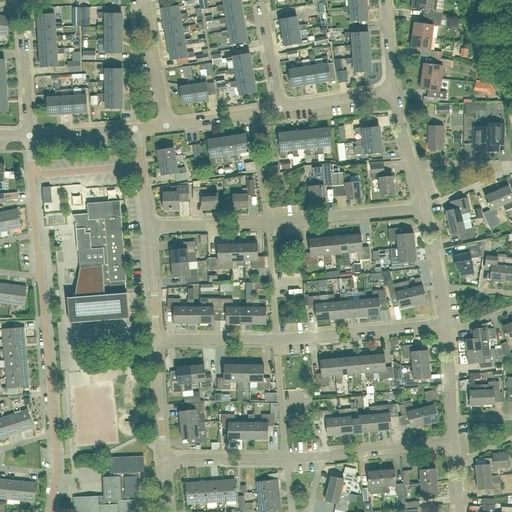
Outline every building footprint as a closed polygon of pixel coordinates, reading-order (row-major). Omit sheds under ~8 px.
[(367,7),(365,0),(349,0),(350,7),(350,8),(367,7)] [(436,0),(412,0),(411,9),(423,10),(423,17),(442,19),(442,13),(435,12),(436,0)] [(240,4),(224,7),(224,5),(217,7),(218,12),(225,11),(226,18),(226,20),(242,17),(240,4)] [(178,6),(162,9),(164,22),(180,19),(188,18),(187,13),(180,14),(178,6)] [(368,20),(367,7),(350,8),(350,7),(342,7),(343,13),(350,12),(351,21),(368,20)] [(89,20),(89,8),(81,8),(81,20),(89,20)] [(105,27),(122,27),(122,14),(106,14),(106,13),(98,13),(98,18),(105,18),(105,26),(105,27)] [(38,28),(55,27),(55,29),(63,28),(63,23),(55,24),(54,14),(38,15),(38,28)] [(0,16),(0,35),(7,36),(9,17),(0,16)] [(242,17),(226,20),(226,18),(219,20),(220,25),(227,24),(228,31),(229,32),(245,29),(242,17)] [(280,20),(282,33),(298,30),(299,31),(306,29),(305,24),(298,25),(296,17),(280,20)] [(442,19),(423,17),(422,23),(414,22),(413,35),(432,38),(433,25),(441,26),(442,19)] [(182,31),(183,32),(190,31),(189,25),(182,27),(180,19),(164,22),(167,34),(182,31)] [(106,40),(122,40),(122,27),(105,27),(105,26),(98,26),(98,31),(106,31),(106,39),(106,40)] [(39,41),(56,40),(56,42),(64,41),(63,36),(56,36),(55,29),(55,27),(38,28),(39,41)] [(247,42),(245,29),(229,32),(228,31),(222,32),(222,35),(223,37),(230,36),(231,45),(247,42)] [(298,30),(282,33),(285,45),(301,42),(301,43),(308,42),(308,37),(300,38),(299,31),(298,30)] [(185,44),(185,45),(192,44),(191,38),(184,40),(183,32),(182,31),(167,34),(169,47),(185,44)] [(344,38),(352,38),(353,45),(353,47),(369,45),(368,32),(352,33),(352,32),(344,33),(344,38)] [(432,38),(413,35),(411,48),(418,49),(417,56),(432,58),(437,58),(437,51),(430,50),(432,38)] [(315,46),(329,43),(328,36),(314,39),(315,46)] [(122,53),(122,40),(106,40),(106,39),(98,39),(98,44),(105,44),(105,53),(122,53)] [(40,54),(56,53),(56,54),(64,54),(64,49),(56,49),(56,42),(56,40),(39,41),(40,54)] [(185,44),(169,47),(171,60),(177,59),(187,57),(187,58),(195,57),(194,51),(186,53),(185,45),(185,44)] [(353,58),(354,60),(370,58),(369,45),(353,47),(353,45),(345,46),(346,51),(353,50),(353,58)] [(197,63),(209,60),(207,49),(202,50),(203,55),(196,56),(197,63)] [(288,59),(298,57),(297,50),(287,52),(288,59)] [(96,60),(96,53),(96,51),(83,51),(83,60),(96,60)] [(56,53),(40,54),(41,67),(57,66),(57,67),(65,67),(65,61),(57,62),(56,54),(56,53)] [(213,64),(223,63),(221,54),(211,55),(213,64)] [(227,62),(234,61),(235,68),(235,70),(252,67),(249,54),(233,57),(233,55),(226,57),(227,62)] [(187,58),(187,57),(177,59),(178,66),(188,64),(187,58)] [(315,66),(317,82),(330,80),(327,64),(329,64),(327,57),(322,57),(323,64),(316,65),(315,66)] [(302,68),(305,85),(317,82),(315,66),(316,65),(315,58),(310,59),(311,66),(304,68),(302,68)] [(355,73),(371,71),(370,58),(354,60),(353,58),(346,59),(346,64),(354,63),(355,73)] [(451,60),(437,58),(432,58),(431,64),(424,63),(422,76),(441,78),(443,66),(450,67),(451,60)] [(292,87),(305,85),(302,68),(304,68),(303,60),(297,61),(298,68),(289,70),(292,87)] [(68,62),(68,72),(81,72),(80,61),(68,62)] [(199,65),(200,71),(206,70),(207,76),(214,75),(212,63),(199,65)] [(254,79),(252,67),(235,70),(235,68),(228,70),(229,75),(236,74),(237,81),(238,82),(254,79)] [(106,74),(106,82),(106,83),(122,83),(122,70),(106,70),(105,68),(98,68),(98,74),(106,74)] [(347,71),(336,72),(338,83),(348,82),(347,71)] [(193,86),(196,102),(209,100),(206,84),(208,84),(206,76),(201,77),(202,85),(195,86),(193,86)] [(441,78),(422,76),(421,89),(428,90),(427,97),(446,99),(447,92),(439,91),(441,78)] [(193,86),(195,86),(193,78),(188,78),(189,86),(180,87),(183,104),(196,102),(193,86)] [(256,92),(254,79),(238,82),(237,81),(230,82),(231,87),(238,86),(240,95),(256,92)] [(122,96),(122,83),(106,83),(106,82),(98,82),(98,87),(106,87),(106,95),(106,96),(122,96)] [(489,96),(496,91),(490,84),(486,92),(489,96)] [(73,96),(74,113),(87,112),(86,96),(87,96),(87,88),(81,89),(82,96),(74,96),(73,96)] [(74,113),(73,96),(74,96),(74,89),(69,89),(69,97),(61,97),(60,97),(61,114),(74,113)] [(60,97),(61,97),(61,90),(56,90),(56,98),(47,99),(48,115),(61,114),(60,97)] [(122,109),(122,96),(106,96),(106,95),(99,95),(99,100),(106,99),(106,109),(122,109)] [(465,104),(465,117),(473,117),(474,104),(465,104)] [(435,106),(435,115),(450,114),(450,106),(435,106)] [(312,124),(321,122),(318,114),(309,117),(312,124)] [(499,137),(504,137),(504,124),(483,123),(483,127),(474,127),(473,151),(499,152),(499,137)] [(436,150),(444,150),(444,126),(428,126),(428,149),(430,149),(430,152),(436,152),(436,150)] [(363,133),(364,140),(364,141),(381,140),(380,127),(363,129),(363,128),(355,128),(356,133),(363,133)] [(329,128),(317,129),(319,147),(317,147),(318,154),(324,154),(323,146),(331,145),(329,128)] [(311,161),(311,155),(310,147),(317,147),(319,147),(317,129),(304,131),(306,148),(305,148),(306,155),(307,162),(311,161)] [(292,149),(293,157),(294,166),(299,163),(298,156),(299,156),(298,148),(305,148),(306,148),(304,131),(292,132),(294,149),(292,149)] [(285,150),(292,149),(294,149),(292,132),(279,133),(281,150),(280,150),(280,158),(286,158),(285,150)] [(246,134),(233,136),(235,153),(235,154),(236,161),(241,160),(240,153),(248,151),(246,134)] [(233,136),(221,138),(223,156),(222,156),(223,163),(229,162),(228,155),(235,154),(235,153),(233,136)] [(215,157),(222,156),(223,156),(221,138),(208,140),(211,157),(210,157),(211,165),(216,164),(215,157)] [(382,152),(381,140),(364,141),(364,140),(356,141),(356,146),(364,145),(365,154),(382,152)] [(194,158),(203,156),(201,144),(192,145),(194,158)] [(157,151),(159,163),(176,160),(176,162),(184,160),(183,155),(175,156),(174,148),(157,151)] [(176,160),(159,163),(161,176),(178,173),(178,175),(186,173),(185,167),(178,169),(176,162),(176,160)] [(289,160),(283,163),(286,169),(293,166),(289,160)] [(393,176),(384,177),(383,172),(384,172),(383,162),(370,163),(372,180),(379,179),(381,196),(394,195),(393,176)] [(0,163),(0,181),(5,182),(5,178),(15,179),(16,172),(5,172),(6,164),(0,163)] [(278,165),(267,167),(268,175),(280,173),(278,165)] [(325,202),(324,185),(329,185),(329,186),(333,185),(332,174),(332,168),(322,169),(323,180),(318,180),(319,186),(309,187),(311,203),(325,202)] [(193,170),(194,177),(204,176),(203,169),(193,170)] [(332,174),(333,185),(346,184),(347,199),(361,198),(359,182),(350,183),(349,176),(345,177),(345,172),(332,174)] [(254,194),(254,185),(254,180),(247,180),(247,185),(247,188),(242,189),(242,194),(233,195),(233,208),(248,207),(247,195),(254,194)] [(185,186),(179,187),(170,187),(171,192),(163,192),(164,210),(180,210),(180,202),(186,202),(185,186)] [(194,199),(203,199),(203,209),(219,209),(218,193),(208,194),(208,187),(194,188),(194,199)] [(505,211),(511,208),(511,194),(508,187),(497,192),(502,205),(505,211)] [(495,208),(502,205),(497,192),(485,197),(490,210),(483,213),(490,228),(499,224),(495,215),(498,214),(495,208)] [(452,210),(445,212),(445,214),(444,215),(446,221),(447,221),(448,225),(463,222),(461,215),(470,212),(466,198),(450,202),(452,210)] [(79,250),(83,297),(69,298),(69,297),(68,297),(70,322),(130,317),(128,293),(126,293),(126,281),(127,281),(120,201),(88,203),(89,213),(72,215),(76,225),(78,225),(79,229),(76,229),(78,250),(79,250)] [(474,209),(476,219),(483,217),(481,208),(474,209)] [(4,213),(8,231),(21,228),(17,210),(4,213)] [(463,222),(448,225),(449,228),(447,229),(449,234),(450,235),(451,237),(462,234),(463,240),(475,237),(473,226),(464,228),(463,222)] [(388,229),(389,236),(388,236),(389,242),(396,241),(397,249),(415,247),(414,234),(400,235),(400,227),(388,229)] [(369,247),(362,247),(361,234),(347,236),(349,252),(356,252),(357,259),(363,259),(370,258),(369,247)] [(335,237),(336,254),(343,253),(344,261),(350,260),(349,252),(347,236),(335,237)] [(322,239),(324,256),(325,263),(331,263),(330,255),(336,254),(335,237),(322,239)] [(305,265),(312,264),(312,265),(318,264),(317,256),(324,256),(322,239),(309,240),(310,252),(304,253),(305,265)] [(483,251),(491,251),(492,239),(485,240),(483,251)] [(457,269),(460,268),(461,275),(474,273),(471,259),(480,257),(482,256),(483,251),(485,240),(476,242),(476,244),(467,246),(468,253),(461,255),(461,252),(452,254),(453,262),(455,261),(457,269)] [(183,242),(184,249),(170,250),(171,264),(189,262),(189,261),(197,260),(197,254),(196,254),(195,248),(195,241),(183,242)] [(232,243),(218,244),(219,261),(209,261),(209,270),(225,269),(225,261),(232,261),(232,243)] [(232,243),(232,261),(232,269),(239,269),(239,261),(245,261),(244,243),(232,243)] [(244,243),(245,261),(252,260),(252,269),(259,269),(265,269),(265,256),(258,256),(258,243),(244,243)] [(403,268),(403,262),(416,261),(415,247),(397,249),(398,256),(390,257),(391,263),(392,269),(403,268)] [(502,279),(504,279),(506,257),(485,255),(484,265),(490,266),(489,278),(496,279),(495,281),(502,282),(502,279)] [(198,282),(198,275),(197,269),(190,270),(189,262),(171,264),(172,278),(186,276),(187,283),(198,282)] [(409,288),(414,305),(427,302),(420,277),(414,278),(416,286),(409,288)] [(391,297),(397,296),(400,309),(414,305),(409,288),(402,290),(400,283),(388,286),(391,297)] [(0,303),(11,305),(13,286),(0,284),(0,303)] [(13,286),(11,305),(24,307),(27,288),(13,286)] [(385,289),(378,290),(372,291),(373,298),(366,299),(367,316),(381,315),(379,302),(386,301),(385,289)] [(353,301),(355,318),(367,316),(366,299),(365,292),(358,292),(359,300),(353,301)] [(340,302),(342,319),(355,318),(353,301),(347,301),(346,293),(339,294),(340,302)] [(328,303),(330,321),(342,319),(340,302),(335,302),(334,295),(327,295),(328,303)] [(314,313),(316,313),(317,322),(330,321),(328,303),(321,304),(320,296),(314,297),(314,296),(308,297),(309,308),(313,308),(314,313)] [(174,298),(174,310),(174,325),(188,325),(187,307),(181,307),(181,298),(174,298)] [(220,299),(214,299),(214,298),(207,298),(207,307),(200,307),(200,325),(214,325),(214,310),(220,310),(220,299)] [(200,325),(200,307),(194,307),(194,299),(188,299),(187,299),(187,307),(188,325),(200,325)] [(220,310),(226,311),(226,325),(239,325),(239,307),(232,307),(232,299),(220,299),(220,310)] [(239,307),(239,325),(252,325),(252,307),(253,307),(253,299),(246,299),(246,307),(239,307)] [(259,307),(253,307),(252,307),(252,325),(266,325),(266,299),(260,299),(259,307)] [(511,322),(502,326),(507,341),(511,339),(511,322)] [(489,349),(489,343),(487,323),(471,328),(472,339),(465,340),(467,352),(489,349)] [(3,340),(25,338),(24,328),(2,330),(3,340)] [(26,348),(25,338),(3,340),(4,350),(26,348)] [(506,360),(511,357),(506,342),(500,344),(506,360)] [(402,346),(403,352),(403,359),(411,358),(412,365),(430,364),(429,350),(415,351),(414,345),(402,346)] [(27,358),(26,348),(4,350),(5,359),(27,358)] [(489,349),(467,352),(468,364),(480,363),(480,368),(491,367),(490,356),(489,349)] [(392,366),(386,367),(384,354),(358,356),(360,373),(366,373),(366,381),(373,381),(372,372),(379,372),(380,380),(387,379),(393,378),(392,366)] [(360,373),(358,356),(346,357),(347,375),(354,374),(354,382),(360,382),(359,374),(360,373)] [(335,376),(335,384),(342,383),(341,375),(347,375),(346,357),(334,358),(335,376)] [(28,367),(27,358),(5,359),(6,369),(28,367)] [(316,385),(322,385),(328,384),(328,377),(335,376),(334,358),(320,359),(321,373),(315,374),(316,385)] [(217,389),(225,389),(231,389),(231,382),(238,382),(238,364),(225,364),(225,378),(217,377),(217,389)] [(250,383),(250,365),(238,364),(238,382),(238,389),(244,390),(244,383),(250,383)] [(418,385),(417,379),(431,377),(430,364),(412,365),(412,373),(405,373),(405,380),(406,386),(418,385)] [(212,377),(206,378),(204,365),(191,366),(192,383),(200,383),(201,390),(207,389),(213,388),(212,377)] [(270,378),(264,378),(264,365),(250,365),(250,383),(258,383),(258,390),(264,390),(270,390),(270,378)] [(173,393),(180,392),(186,392),(193,391),(192,383),(191,366),(177,368),(178,380),(171,381),(173,393)] [(28,367),(6,369),(6,379),(29,377),(28,367)] [(29,387),(29,377),(6,379),(7,389),(8,394),(18,393),(18,388),(29,387)] [(481,385),(481,390),(482,390),(482,405),(494,405),(493,393),(499,393),(499,381),(488,382),(488,384),(481,385)] [(482,390),(481,390),(475,391),(475,382),(469,382),(470,391),(469,391),(470,405),(482,405),(482,390)] [(425,392),(426,399),(428,407),(421,408),(425,425),(438,422),(433,398),(438,396),(436,389),(425,392)] [(191,403),(192,410),(179,412),(181,425),(197,424),(197,423),(205,422),(204,416),(203,402),(191,403)] [(366,433),(364,416),(358,416),(357,408),(356,408),(356,402),(350,403),(351,408),(353,434),(366,433)] [(402,417),(408,415),(411,429),(425,425),(421,408),(414,410),(412,402),(399,406),(402,417)] [(396,404),(389,405),(383,406),(383,414),(377,414),(379,431),(392,430),(390,416),(397,416),(396,404)] [(379,431),(377,414),(376,414),(376,406),(370,407),(370,415),(364,416),(366,433),(379,431)] [(351,408),(345,409),(339,410),(339,417),(340,417),(341,435),(353,434),(351,408)] [(320,423),(326,422),(327,436),(341,435),(340,417),(339,417),(332,418),(331,410),(325,411),(318,412),(320,423)] [(15,415),(20,433),(33,428),(28,411),(15,415)] [(222,426),(228,426),(228,440),(242,440),(242,422),(234,422),(235,414),(229,414),(222,414),(222,426)] [(242,422),(242,440),(255,439),(255,422),(255,414),(248,414),(248,422),(242,422)] [(20,433),(15,415),(2,419),(8,436),(20,433)] [(268,439),(268,426),(268,415),(262,415),(262,422),(255,422),(255,439),(268,439)] [(207,442),(206,430),(205,422),(197,423),(197,424),(181,425),(182,439),(195,437),(196,443),(207,442)] [(476,477),(499,475),(498,468),(507,468),(506,453),(492,454),(492,458),(486,458),(486,464),(475,466),(476,477)] [(104,478),(105,497),(81,498),(82,503),(75,503),(76,511),(82,511),(81,511),(142,511),(143,509),(136,509),(135,501),(135,497),(139,496),(138,476),(137,472),(142,472),(142,456),(107,458),(108,474),(112,473),(112,478),(104,478)] [(420,483),(437,482),(435,468),(419,469),(420,483)] [(382,487),(383,493),(389,493),(389,486),(395,485),(394,469),(381,470),(382,487)] [(382,487),(381,470),(367,472),(369,488),(382,487)] [(360,476),(354,475),(343,473),(342,479),(331,476),(329,489),(341,492),(343,485),(351,487),(352,481),(361,483),(360,476)] [(499,475),(476,477),(477,489),(489,488),(489,494),(502,493),(501,482),(500,482),(499,475)] [(0,498),(7,499),(10,480),(0,479),(0,498)] [(225,480),(226,502),(236,501),(235,479),(225,480)] [(257,492),(280,489),(278,479),(256,482),(257,492)] [(21,501),(23,482),(10,480),(7,499),(21,501)] [(205,481),(207,503),(217,502),(215,480),(205,481)] [(215,480),(217,502),(226,502),(225,480),(215,480)] [(196,482),(197,504),(207,503),(205,481),(196,482)] [(23,482),(21,501),(34,502),(37,483),(23,482)] [(186,482),(187,504),(197,504),(196,482),(186,482)] [(417,488),(421,488),(421,496),(438,494),(437,482),(420,483),(409,484),(410,491),(418,490),(417,488)] [(280,489),(257,492),(259,501),(281,499),(280,489)] [(341,492),(329,489),(326,501),(336,503),(335,509),(345,511),(348,501),(340,499),(341,492)] [(486,511),(487,503),(493,504),(493,499),(482,498),(481,511),(486,511)] [(281,499),(259,501),(260,511),(282,509),(281,499)] [(365,511),(372,511),(371,500),(368,501),(363,502),(364,511),(365,511)]
